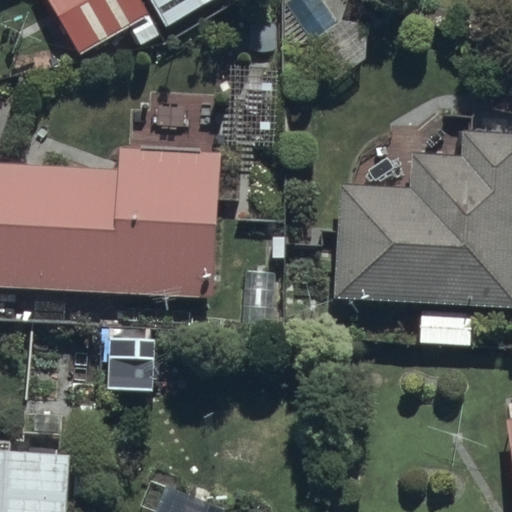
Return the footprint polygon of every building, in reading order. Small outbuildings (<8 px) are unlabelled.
[(132,0),(41,0),(81,68),(130,40),(138,53),(157,43),(132,0)] [(142,0),(165,40),(234,0),(142,0)] [(421,320),(420,354),(470,357),(472,321),(511,323),(511,149),(462,145),(461,172),(414,170),(413,202),(339,199),(334,317),(421,320)] [(0,306),(218,313),(223,169),(119,165),(119,179),(0,175),(0,306)] [(156,353),(110,352),(109,407),(154,408),(156,353)] [(71,511),(73,485),(0,481),(0,511),(71,511)]
